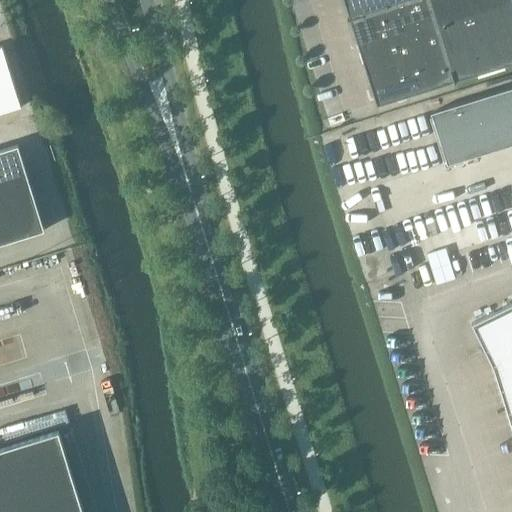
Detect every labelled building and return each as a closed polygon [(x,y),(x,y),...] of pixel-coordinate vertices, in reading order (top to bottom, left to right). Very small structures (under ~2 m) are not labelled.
[(511,0),(345,0),(351,18),(348,18),(349,19),(351,19),(378,105),(454,81),(455,83),(456,83),(455,80),(511,62),(511,0)] [(0,46),(0,113),(22,107),(3,46),(0,46)] [(511,88),(432,113),(433,117),(448,164),(462,160),(511,144),(511,88)] [(0,150),(0,244),(45,230),(19,145),(0,150)] [(511,424),(511,303),(473,324),(494,367),(511,424)] [(0,511),(84,511),(59,431),(0,449),(0,511)]
